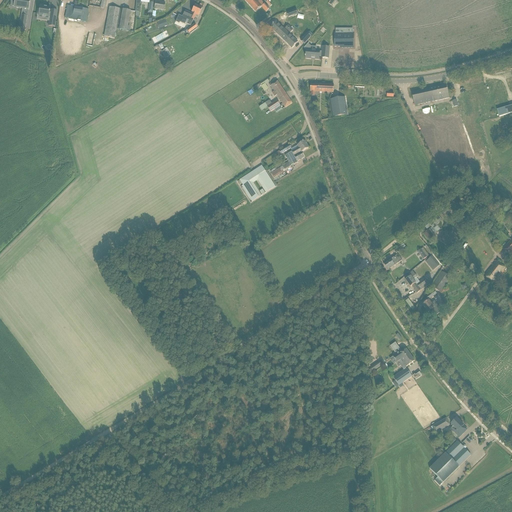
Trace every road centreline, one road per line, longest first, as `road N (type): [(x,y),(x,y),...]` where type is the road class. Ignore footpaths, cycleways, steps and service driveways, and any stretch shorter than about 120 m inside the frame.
road 1 (track): [(0,499),(362,265)]
road 2 (residential): [(368,261),(451,198),(485,213),(495,257),(427,350)]
road 3 (tertiary): [(293,81),(448,77),(511,56)]
road 4 (tertiary): [(368,261),(293,81)]
road 5 (tertiary): [(511,443),(427,350)]
